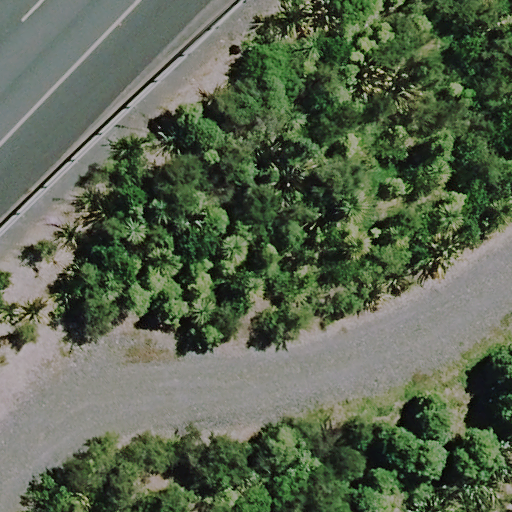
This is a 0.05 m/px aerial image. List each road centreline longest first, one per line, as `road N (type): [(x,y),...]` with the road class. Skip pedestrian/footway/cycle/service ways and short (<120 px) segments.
road 1 (track): [(0,497),(18,465),(174,385),(398,326),(511,251)]
road 2 (motorway): [(89,0),(0,94)]
